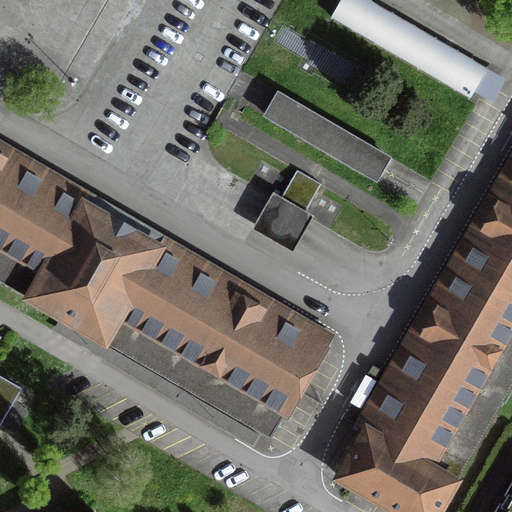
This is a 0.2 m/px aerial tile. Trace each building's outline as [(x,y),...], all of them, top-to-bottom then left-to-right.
[(368,0),(342,0),(332,17),(470,97),(486,69),(368,0)] [(511,20),(480,2),(471,16),(504,35),(511,20)] [(285,97),(271,121),(369,177),(383,153),(285,97)] [(325,348),(0,155),(0,279),(271,437),(325,348)] [(271,195),(251,228),(291,253),(312,218),(304,213),(321,184),(298,171),(280,200),(271,195)] [(340,478),(398,511),(437,511),(511,383),(511,181),(368,431),(367,431),(340,478)] [(258,434),(60,319),(55,329),(252,443),(258,434)] [(0,425),(22,388),(0,375),(0,425)] [(511,511),(511,480),(493,511),(511,511)]
